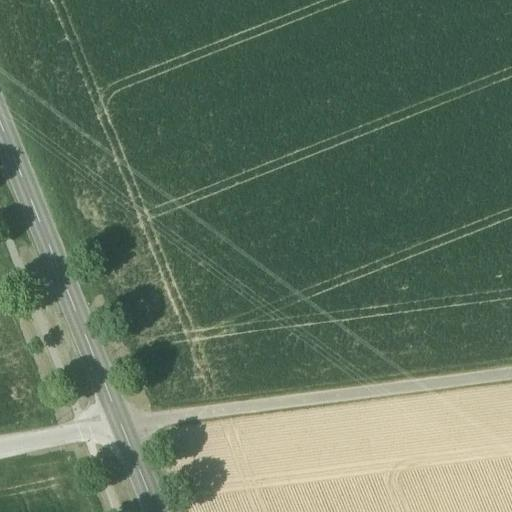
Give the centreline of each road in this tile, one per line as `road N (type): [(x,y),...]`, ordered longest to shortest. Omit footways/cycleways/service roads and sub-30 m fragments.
road 1 (unclassified): [(118,421),(511,372)]
road 2 (secondary): [(0,124),(118,421)]
road 3 (residential): [(0,446),(118,421)]
